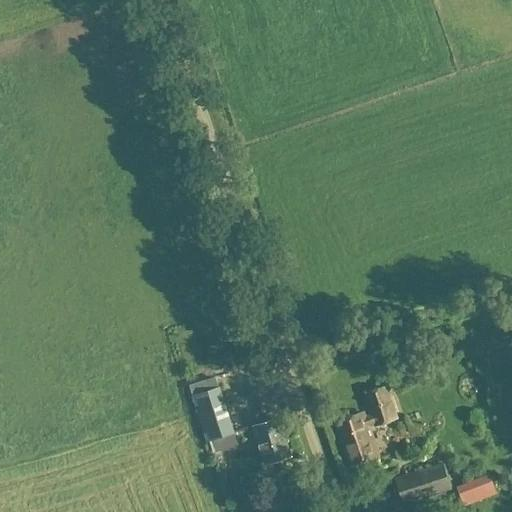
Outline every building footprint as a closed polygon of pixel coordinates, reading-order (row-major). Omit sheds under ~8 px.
[(190,398),(204,444),(233,436),(217,389),(190,398)] [(370,419),(362,421),(360,416),(333,425),(348,468),(375,459),(364,428),(372,426),(373,429),(394,422),(383,389),(362,396),(370,419)] [(277,421),(252,429),(264,467),(290,459),(277,421)] [(394,481),(402,506),(450,491),(442,465),(394,481)] [(476,498),(470,483),(454,488),(460,503),(476,498)]
